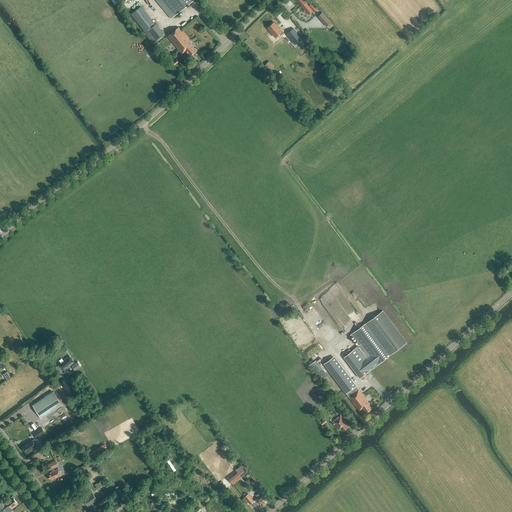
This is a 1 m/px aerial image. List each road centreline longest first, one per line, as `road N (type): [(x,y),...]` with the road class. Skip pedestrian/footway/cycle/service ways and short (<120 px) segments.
road 1 (unclassified): [(0,237),(146,120),(267,0)]
road 2 (tertiary): [(269,511),(511,291)]
